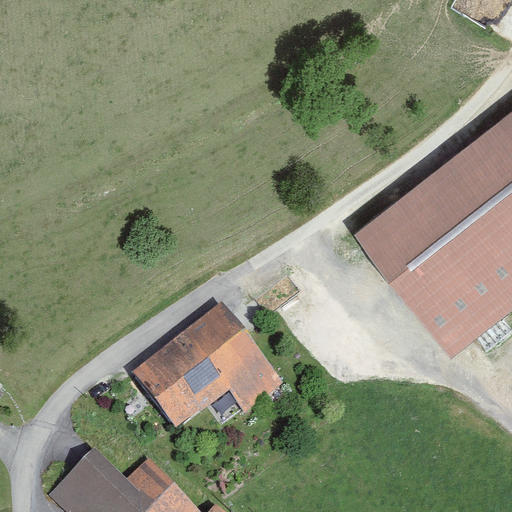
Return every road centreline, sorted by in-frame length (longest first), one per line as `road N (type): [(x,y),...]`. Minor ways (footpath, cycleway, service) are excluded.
road 1 (track): [(511,58),(431,144),(291,235)]
road 2 (residential): [(22,511),(37,431),(68,386)]
